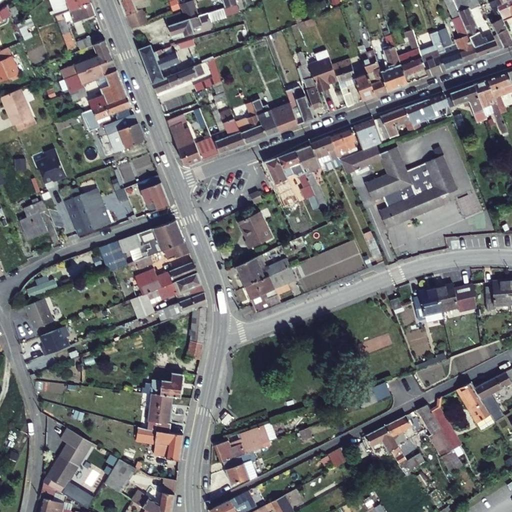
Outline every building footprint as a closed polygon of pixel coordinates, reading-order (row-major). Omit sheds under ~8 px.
[(66,0),(71,13),(92,5),(89,0),(66,0)] [(147,0),(124,0),(130,17),(132,16),(140,13),(137,4),(147,0)] [(224,0),(228,12),(243,8),(240,0),(224,0)] [(468,0),(458,0),(465,14),(474,35),(486,30),(478,14),(487,10),(482,0),(474,0),(470,2),(468,0)] [(493,24),(500,39),(505,51),(511,47),(511,26),(510,22),(503,8),(499,0),(496,2),(498,6),(497,7),(503,19),(493,24)] [(202,19),(196,3),(183,8),(185,13),(188,23),(202,19)] [(511,3),(507,5),(503,8),(510,22),(511,20),(511,3)] [(73,26),(96,17),(92,5),(71,13),(55,18),(70,55),(93,47),(90,39),(73,45),(66,25),(72,22),(73,26)] [(151,24),(146,11),(140,13),(132,16),(137,30),(151,24)] [(202,19),(188,23),(185,13),(169,18),(175,39),(186,35),(187,38),(199,34),(198,30),(207,27),(206,23),(210,22),(210,19),(214,17),(214,16),(202,19)] [(461,16),(470,37),(461,41),(470,64),(485,58),(474,35),(465,14),(461,16)] [(28,27),(26,20),(13,24),(15,31),(28,27)] [(450,27),(455,38),(450,40),(454,49),(447,53),(454,70),(470,64),(461,41),(455,25),(450,27)] [(424,49),(423,46),(418,29),(413,31),(419,51),(424,49)] [(493,36),(489,37),(486,30),(474,35),(485,58),(505,51),(500,39),(495,40),(493,36)] [(391,51),(397,69),(387,72),(394,92),(414,84),(411,75),(402,51),(397,36),(392,38),(396,49),(391,51)] [(433,43),(423,46),(424,49),(431,68),(434,77),(454,70),(447,53),(454,49),(450,40),(449,37),(440,40),(444,49),(437,52),(433,43)] [(114,62),(106,42),(93,47),(99,60),(75,68),(78,75),(114,62)] [(160,54),(157,47),(142,52),(147,63),(156,60),(157,61),(149,64),(154,76),(185,64),(180,52),(177,52),(176,51),(183,48),(182,46),(160,54)] [(413,53),(411,48),(402,51),(411,75),(431,68),(424,49),(419,51),(413,53)] [(367,55),(374,73),(386,68),(379,50),(367,55)] [(311,57),(308,52),(298,56),(300,61),(311,57)] [(335,57),(314,65),(318,75),(325,91),(335,87),(334,83),(343,79),(340,69),(335,57)] [(0,83),(18,77),(11,59),(0,63),(0,83)] [(92,110),(127,97),(114,62),(78,75),(82,86),(104,78),(108,89),(99,92),(101,97),(89,102),(92,110)] [(361,78),(355,63),(340,69),(343,79),(345,83),(344,84),(352,107),(360,105),(356,93),(354,94),(352,87),(362,84),(360,78),(361,78)] [(208,75),(204,65),(172,78),(176,89),(208,75)] [(374,73),(382,97),(394,92),(387,72),(386,68),(374,73)] [(294,75),(307,111),(299,113),(304,125),(320,120),(315,107),(313,107),(309,94),(307,95),(299,73),(294,75)] [(361,78),(370,101),(382,97),(374,73),(361,78)] [(312,88),(319,109),(330,106),(325,91),(318,75),(312,77),(315,87),(312,88)] [(511,76),(492,83),(499,100),(509,96),(506,89),(511,86),(511,76)] [(176,89),(172,78),(157,85),(161,95),(173,90),(175,94),(178,93),(176,89)] [(370,101),(361,78),(360,78),(362,84),(369,101),(370,101)] [(499,100),(492,83),(479,88),(486,110),(495,107),(498,115),(504,114),(499,100)] [(486,110),(479,88),(454,98),(458,109),(477,102),(485,123),(491,121),(486,110)] [(30,125),(15,91),(0,96),(0,108),(7,128),(10,126),(13,133),(30,125)] [(271,112),(265,95),(257,98),(274,137),(293,130),(285,107),(285,106),(271,112)] [(97,123),(132,110),(127,97),(92,110),(97,123)] [(251,127),(247,118),(242,120),(253,145),(274,137),(257,98),(252,100),(256,112),(253,113),(257,125),(251,127)] [(446,108),(443,99),(408,112),(419,133),(425,131),(420,118),(446,108)] [(298,112),(295,103),(285,107),(293,130),(295,129),(290,114),(298,112)] [(236,106),(228,110),(234,127),(236,133),(238,132),(245,148),(253,145),(242,120),(236,106)] [(82,114),(89,133),(99,129),(97,123),(92,110),(82,114)] [(304,125),(299,113),(298,112),(290,114),(295,129),(304,125)] [(383,121),(387,130),(384,131),(389,142),(403,136),(401,131),(409,127),(413,135),(419,133),(408,112),(383,121)] [(190,123),(187,114),(173,119),(177,128),(190,123)] [(145,143),(134,116),(110,125),(120,153),(145,143)] [(192,129),(190,123),(177,128),(192,167),(218,157),(210,138),(202,141),(197,127),(192,129)] [(380,123),(359,130),(369,153),(380,148),(390,144),(389,142),(384,131),(380,123)] [(228,137),(219,140),(226,155),(245,148),(238,132),(236,133),(234,127),(226,130),(228,137)] [(359,143),(355,131),(345,135),(352,154),(359,151),(356,144),(359,143)] [(352,154),(345,135),(334,139),(342,158),(344,162),(354,158),(352,154)] [(334,139),(314,147),(315,148),(325,170),(328,169),(326,165),(342,158),(334,139)] [(48,157),(38,161),(48,188),(56,185),(54,180),(67,175),(56,147),(46,151),(48,157)] [(325,170),(315,148),(300,154),(313,181),(316,188),(321,186),(315,174),(325,170)] [(380,148),(369,153),(354,158),(344,162),(351,177),(364,172),(363,171),(385,162),(392,177),(369,186),(376,204),(387,199),(392,211),(385,214),(392,231),(449,208),(446,200),(461,193),(447,159),(429,166),(430,167),(412,174),(402,150),(384,157),(380,148)] [(313,181),(300,154),(284,160),(296,188),(313,181)] [(280,194),(282,200),(299,193),(296,188),(284,160),(271,166),(282,193),(280,194)] [(131,169),(126,170),(126,166),(115,168),(117,177),(114,178),(117,199),(126,198),(124,181),(133,180),(131,169)] [(153,217),(175,211),(164,181),(142,189),(153,217)] [(116,225),(102,191),(84,198),(98,232),(116,225)] [(254,198),(258,207),(267,203),(263,194),(254,198)] [(98,232),(84,198),(69,204),(83,238),(98,232)] [(47,212),(43,203),(38,205),(42,214),(47,212)] [(261,221),(257,211),(236,220),(240,230),(261,221)] [(31,240),(49,232),(42,214),(23,222),(31,240)] [(184,242),(175,220),(143,231),(146,240),(155,237),(159,247),(153,247),(148,249),(147,249),(149,255),(171,246),(184,242)] [(247,250),(270,240),(261,221),(240,230),(245,241),(243,242),(247,250)] [(143,231),(98,247),(107,271),(128,263),(123,251),(146,243),(148,249),(153,247),(159,247),(155,237),(146,240),(143,231)] [(374,258),(381,255),(373,237),(366,241),(374,258)] [(176,259),(189,254),(184,242),(171,246),(176,259)] [(257,264),(254,258),(235,266),(238,274),(235,276),(240,288),(244,286),(289,267),(300,261),(296,253),(263,268),(260,262),(257,264)] [(0,279),(8,276),(0,256),(0,279)] [(197,273),(192,262),(145,281),(147,287),(161,281),(163,286),(197,273)] [(273,288),(294,278),(289,267),(244,286),(252,306),(276,296),(273,288)] [(26,287),(29,296),(55,288),(51,273),(35,277),(37,283),(26,287)] [(171,305),(204,292),(197,273),(163,286),(171,305)] [(488,309),(487,305),(507,304),(506,281),(487,282),(487,287),(481,287),(482,309),(488,309)] [(448,290),(447,286),(431,289),(436,312),(452,308),(453,313),(473,309),(468,286),(448,290)] [(160,296),(156,288),(130,298),(138,318),(154,312),(148,295),(151,294),(153,299),(160,296)] [(413,323),(420,321),(418,316),(436,312),(431,289),(413,293),(414,298),(407,299),(413,323)] [(197,308),(209,303),(204,292),(171,305),(156,311),(157,314),(159,318),(181,309),(182,312),(196,306),(197,308)] [(45,296),(25,304),(35,329),(54,321),(45,296)] [(256,315),(280,304),(276,296),(252,306),(256,315)] [(397,309),(393,299),(384,303),(388,313),(397,309)] [(202,364),(208,338),(209,303),(197,308),(172,318),(176,328),(195,322),(195,336),(189,362),(202,364)] [(159,318),(157,314),(126,327),(129,335),(172,318),(197,308),(196,306),(182,312),(181,309),(159,318)] [(420,323),(437,318),(436,312),(418,316),(420,321),(420,323)] [(424,363),(426,366),(443,360),(441,357),(424,363)] [(511,366),(503,372),(509,383),(511,381),(511,366)] [(147,388),(144,388),(144,390),(155,392),(173,394),(183,395),(186,372),(161,369),(160,379),(156,378),(155,384),(147,383),(147,388)] [(509,383),(503,372),(473,389),(486,412),(488,415),(490,419),(496,415),(486,397),(509,383)] [(469,381),(458,388),(474,418),(486,412),(473,389),(469,381)] [(374,401),(367,386),(353,391),(360,406),(374,401)] [(474,418),(458,388),(454,391),(476,430),(492,421),(490,419),(488,415),(477,421),(474,418)] [(152,419),(170,421),(173,394),(155,392),(152,419)] [(447,423),(434,399),(425,404),(438,428),(446,441),(450,438),(443,426),(447,423)] [(438,428),(425,404),(415,409),(429,433),(438,428)] [(486,412),(474,418),(477,421),(488,415),(486,412)] [(410,426),(404,414),(384,425),(401,453),(405,451),(401,442),(405,440),(401,431),(410,426)] [(230,438),(218,443),(225,460),(255,449),(264,445),(263,443),(271,440),(265,422),(241,431),(243,438),(231,442),(230,438)] [(447,443),(455,439),(447,423),(443,426),(450,438),(446,441),(447,443)] [(401,453),(384,425),(365,435),(371,446),(382,440),(387,449),(390,447),(395,457),(401,453)] [(95,444),(71,428),(65,438),(72,442),(64,454),(82,465),(95,444)] [(167,452),(167,457),(181,458),(186,432),(147,428),(145,439),(159,441),(158,451),(167,452)] [(367,454),(361,442),(355,445),(362,457),(367,454)] [(345,455),(349,453),(345,443),(339,446),(345,455)] [(345,455),(339,446),(333,449),(340,461),(346,458),(345,455)] [(250,474),(252,478),(260,474),(253,457),(257,455),(255,449),(225,460),(233,480),(250,474)] [(340,461),(333,449),(327,451),(333,465),(340,461)] [(420,451),(408,459),(413,465),(425,458),(420,451)] [(87,468),(82,465),(64,454),(45,483),(59,491),(71,500),(81,485),(77,482),(87,468)] [(123,493),(129,483),(139,468),(125,460),(109,484),(123,493)] [(174,511),(180,478),(153,475),(150,487),(164,490),(161,505),(139,490),(133,499),(151,511),(174,511)] [(43,499),(47,499),(42,511),(70,511),(67,511),(69,505),(56,502),(59,491),(45,483),(44,483),(43,499)] [(133,499),(139,490),(129,483),(123,493),(133,499)] [(249,494),(247,490),(210,509),(211,511),(237,511),(233,504),(249,494)] [(280,511),(297,504),(289,490),(272,500),(278,511),(280,511)]
